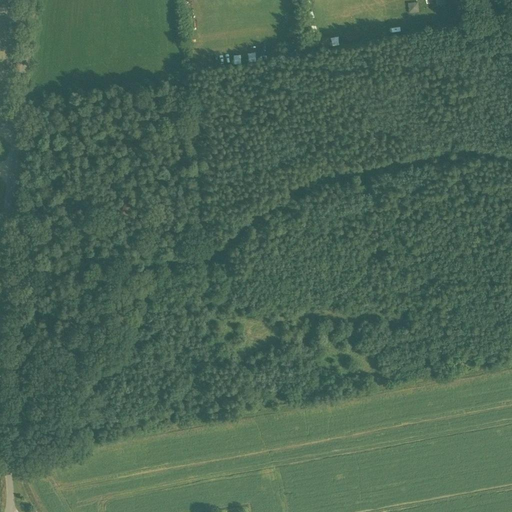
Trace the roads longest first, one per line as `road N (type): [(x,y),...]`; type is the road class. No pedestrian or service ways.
road 1 (track): [(13,415),(47,396),(90,327),(113,262),(136,252),(203,249),(317,177),(416,153),(511,155)]
road 2 (unclassified): [(16,511),(6,370),(36,0)]
